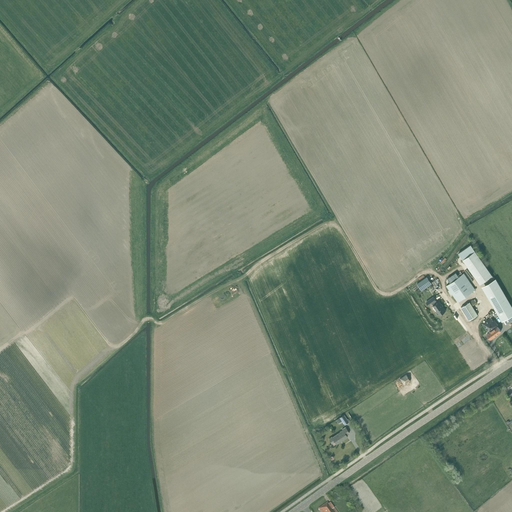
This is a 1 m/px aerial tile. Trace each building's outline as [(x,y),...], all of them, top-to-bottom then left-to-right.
[(475,250),(463,259),(480,284),(492,275),(475,250)] [(464,273),(446,285),(449,289),(448,290),(451,294),(452,294),(458,302),(475,289),(464,273)] [(427,277),(417,284),(422,290),(432,283),(427,277)] [(511,306),(496,278),(485,284),(490,293),(487,295),(502,321),(504,320),(506,324),(511,320),(511,306)] [(439,301),(437,302),(433,297),(426,302),(429,306),(432,304),(437,311),(436,312),(436,313),(437,314),(438,315),(439,314),(440,315),(446,310),(439,301)] [(469,302),(461,308),(469,321),(475,317),(470,308),(472,307),(469,302)] [(484,322),(482,324),(489,332),(497,326),(498,326),(494,320),(493,320),(491,317),(489,319),(487,316),(482,320),(484,322)] [(489,332),(487,334),(491,339),(501,331),(497,326),(489,332)] [(406,374),(400,378),(404,385),(411,380),(406,374)] [(345,424),(349,422),(344,414),(340,417),(345,424)] [(333,443),(335,441),(337,444),(348,436),(346,434),(350,432),(346,427),(342,429),(343,430),(333,437),(329,439),(333,443)] [(327,503),(318,509),(320,511),(336,511),(334,509),(331,503),(329,504),(328,503),(327,503)]
